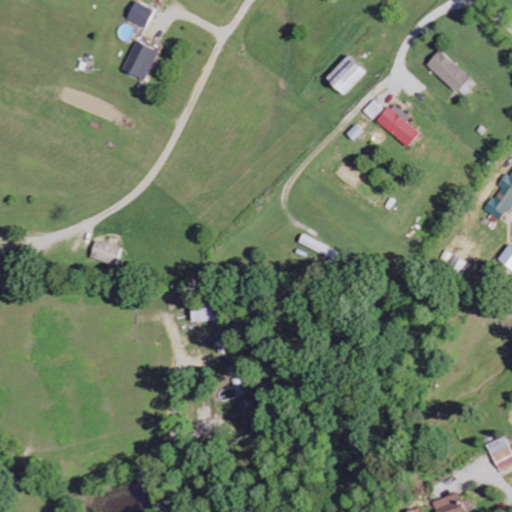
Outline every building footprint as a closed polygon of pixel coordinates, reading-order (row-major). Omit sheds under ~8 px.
[(129,19),(148,27),(155,9),(136,1),(129,19)] [(145,80),(160,52),(138,40),(123,69),(145,80)] [(462,91),(474,75),(441,51),(429,67),(462,91)] [(328,77),(346,95),(369,73),(352,54),(328,77)] [(376,120),(386,109),(377,100),(367,110),(376,120)] [(423,132),(410,121),(413,117),(395,103),(380,121),(411,146),(423,132)] [(511,174),(511,175),(508,173),(499,185),(502,187),(486,210),(503,222),(511,208),(511,174)] [(121,249),(96,240),(90,257),(115,265),(121,249)] [(194,322),(218,321),(217,303),(193,303),(194,322)] [(501,471),(511,466),(511,446),(507,436),(489,445),(501,471)] [(468,511),(460,492),(435,502),(438,511),(468,511)]
